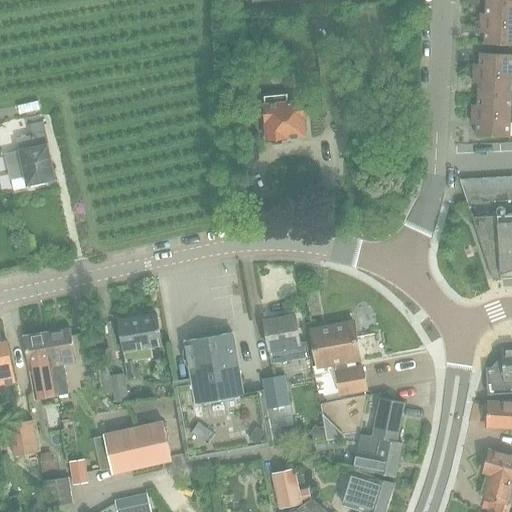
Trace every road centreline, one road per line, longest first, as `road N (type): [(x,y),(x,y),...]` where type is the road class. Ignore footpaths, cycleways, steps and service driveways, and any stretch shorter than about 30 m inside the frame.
road 1 (secondary): [(402,274),(351,253),(276,242),(0,296)]
road 2 (residential): [(402,274),(431,182),(442,0)]
road 3 (secondary): [(424,511),(459,365),(453,340)]
